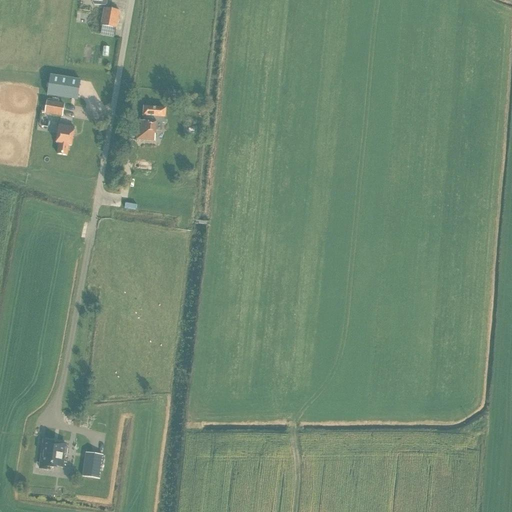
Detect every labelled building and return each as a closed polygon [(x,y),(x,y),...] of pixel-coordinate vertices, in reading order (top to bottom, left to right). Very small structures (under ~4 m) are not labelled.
[(102,26),(117,29),(120,11),(110,9),(110,12),(104,11),(102,26)] [(80,81),(50,76),(47,96),(77,101),(80,81)] [(47,101),(45,114),(61,117),(63,104),(47,101)] [(165,109),(144,108),(143,122),(138,121),(136,140),(154,141),(156,123),(164,124),(165,109)] [(68,146),(71,146),(74,128),(59,126),(56,144),(59,144),(57,154),(67,156),(68,146)] [(152,176),(153,159),(139,158),(138,176),(152,176)] [(66,445),(44,441),(40,469),(50,471),(50,466),(62,468),(64,456),(66,457),(67,448),(65,448),(66,445)] [(103,456),(85,454),(82,477),(99,479),(103,456)]
